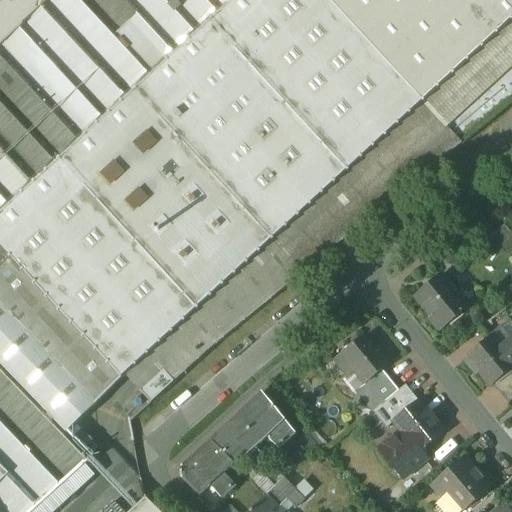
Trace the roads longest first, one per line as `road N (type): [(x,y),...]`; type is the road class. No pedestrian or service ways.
road 1 (residential): [(144,469),(369,268)]
road 2 (residential): [(369,268),(511,424)]
road 3 (residential): [(369,268),(511,147)]
